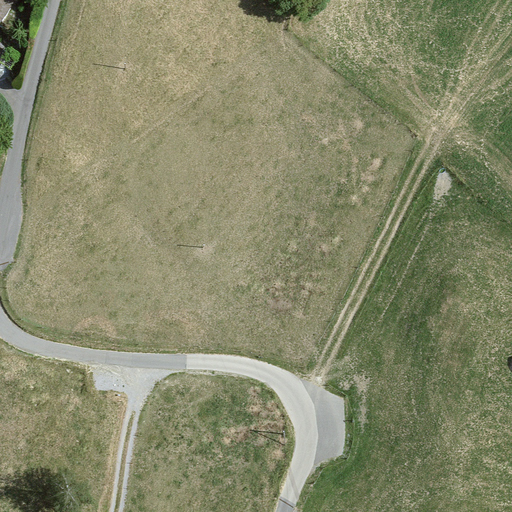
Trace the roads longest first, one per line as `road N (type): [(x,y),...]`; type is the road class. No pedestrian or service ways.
road 1 (unclassified): [(0,325),(45,351),(238,366),(292,387),(307,423),(305,456),(284,511)]
road 2 (unclassified): [(53,0),(0,233)]
